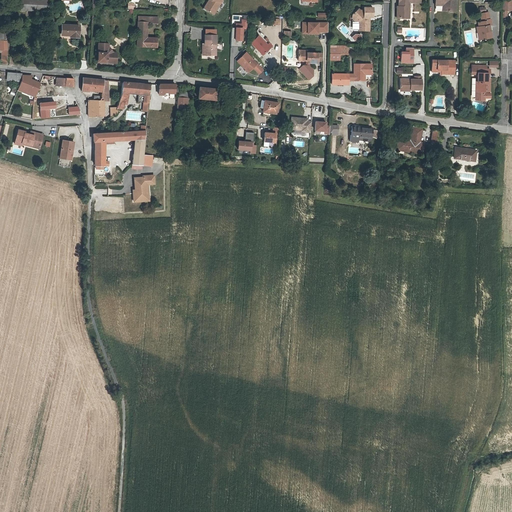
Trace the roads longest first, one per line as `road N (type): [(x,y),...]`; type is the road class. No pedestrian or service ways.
road 1 (residential): [(169,78),(505,127)]
road 2 (track): [(87,206),(88,308),(122,412),(117,511)]
